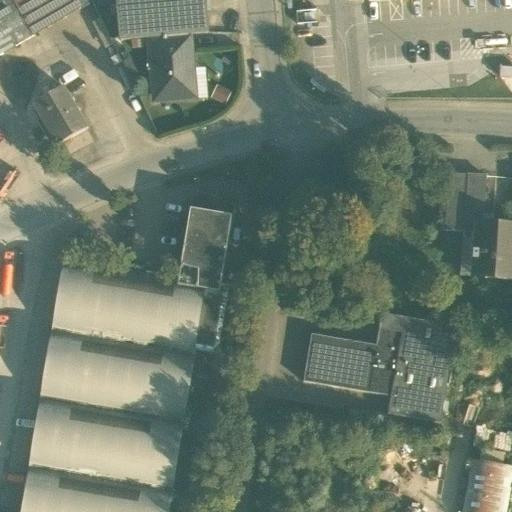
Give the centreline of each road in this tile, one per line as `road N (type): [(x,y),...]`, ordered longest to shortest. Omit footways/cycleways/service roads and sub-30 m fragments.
road 1 (unclassified): [(271,136),(151,165),(0,228)]
road 2 (unclassified): [(511,127),(361,122),(271,136)]
road 3 (unclassified): [(271,136),(259,0)]
